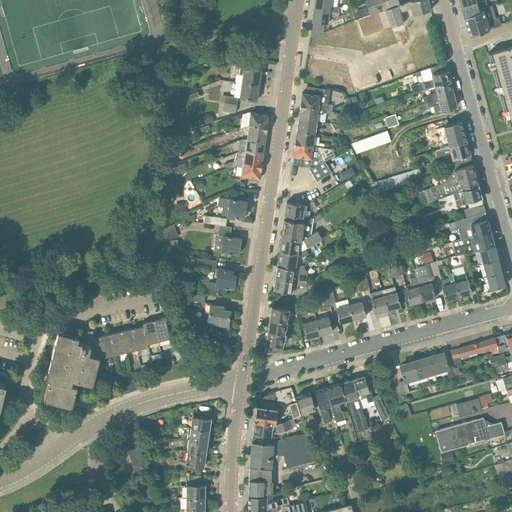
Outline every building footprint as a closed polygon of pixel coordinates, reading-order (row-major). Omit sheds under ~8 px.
[(315,0),(314,9),(339,12),(340,7),(333,6),(333,7),(330,7),(330,0),(315,0)] [(385,10),(400,5),(397,0),(364,0),(370,16),(385,10)] [(413,0),(409,1),(408,1),(400,5),(385,10),(393,33),(396,41),(407,38),(404,30),(399,12),(411,8),(413,15),(431,10),(427,0),(413,0)] [(478,2),(460,8),(463,18),(483,10),(487,7),(485,1),(478,3),(478,2)] [(366,8),(354,12),(356,18),(367,14),(366,8)] [(339,12),(314,9),(312,22),(311,29),(323,31),(324,24),(327,25),(329,15),(332,16),(332,17),(338,18),(339,12)] [(483,10),(463,18),(469,38),(501,24),(499,17),(487,22),(483,10)] [(511,46),(488,54),(490,62),(489,64),(489,67),(490,69),(492,70),(497,86),(496,89),(496,91),(497,93),(499,94),(503,111),(502,113),(502,115),(504,117),(506,119),(508,127),(511,126),(511,46)] [(245,65),(246,58),(227,55),(227,61),(232,62),(232,63),(245,65)] [(243,75),(242,83),(259,85),(261,70),(240,67),(239,75),(243,75)] [(377,72),(381,84),(394,80),(390,68),(377,72)] [(447,70),(431,74),(433,79),(423,82),(426,89),(435,86),(450,82),(447,70)] [(411,86),(413,94),(426,89),(423,82),(411,86)] [(435,86),(436,93),(422,98),(424,103),(427,102),(438,98),(437,97),(453,93),(450,82),(435,86)] [(259,85),(242,83),(240,98),(254,100),(255,93),(257,94),(259,85)] [(302,92),(300,105),(325,109),(326,104),(324,104),(325,96),(321,95),(322,89),(306,87),(305,93),(302,92)] [(191,100),(200,96),(197,91),(189,95),(191,100)] [(438,98),(427,102),(427,103),(419,106),(421,112),(429,109),(429,107),(432,106),(435,112),(441,110),(457,106),(453,93),(437,97),(438,98)] [(225,95),(224,103),(237,104),(238,98),(225,95)] [(325,109),(300,105),(298,118),(317,120),(318,114),(323,115),(323,112),(330,113),(331,110),(325,109)] [(268,115),(250,113),(249,125),(267,128),(268,115)] [(388,127),(398,124),(395,114),(385,117),(388,127)] [(358,124),(355,117),(346,120),(350,128),(358,124)] [(317,120),(298,118),(297,131),(315,133),(317,120)] [(421,154),(441,148),(466,141),(461,121),(443,126),(447,140),(420,148),(421,154)] [(249,125),(244,125),(243,127),(243,133),(242,138),(247,139),(265,141),(267,128),(249,125)] [(315,133),(297,131),(295,143),(313,146),(315,133)] [(356,154),(391,141),(387,131),(351,144),(356,154)] [(183,149),(185,137),(178,136),(176,148),(183,149)] [(265,141),(247,139),(245,151),(263,154),(265,141)] [(466,141),(441,148),(441,149),(435,150),(437,157),(451,153),(454,164),(447,166),(449,172),(472,165),(466,141)] [(317,147),(313,146),(295,143),(292,164),(314,167),(335,155),(332,149),(328,148),(323,148),(317,147)] [(263,154),(245,151),(236,153),(234,161),(231,162),(224,164),(226,170),(243,164),(261,166),(263,154)] [(178,174),(188,171),(185,163),(175,166),(178,174)] [(261,166),(243,164),(241,176),(259,179),(261,166)] [(472,165),(449,172),(438,175),(441,183),(462,177),(463,182),(468,181),(467,178),(475,176),(472,165)] [(353,167),(341,173),(344,179),(356,173),(353,167)] [(373,184),(378,192),(383,190),(422,179),(419,169),(372,183),(373,184)] [(453,194),(464,190),(478,186),(478,184),(475,176),(467,178),(468,181),(463,182),(462,177),(441,183),(430,187),(431,190),(424,192),(428,202),(453,194)] [(197,192),(203,191),(203,188),(204,188),(202,180),(194,182),(197,192)] [(347,189),(353,185),(349,180),(344,183),(347,189)] [(378,192),(373,184),(368,186),(372,195),(378,192)] [(464,190),(453,194),(455,199),(456,206),(482,199),(480,192),(480,191),(479,188),(478,188),(478,186),(464,190)] [(312,208),(319,203),(316,198),(309,203),(312,208)] [(246,201),(230,199),(229,199),(228,207),(223,206),(222,215),(227,216),(227,217),(235,218),(234,219),(236,219),(237,217),(244,218),(246,201)] [(176,213),(187,211),(185,202),(174,204),(176,213)] [(285,213),(284,220),(304,223),(311,219),(312,218),(302,217),(303,210),(305,211),(306,205),(287,202),(286,209),(285,209),(284,212),(285,213)] [(467,217),(485,212),(483,204),(465,209),(467,217)] [(179,213),(182,220),(190,216),(187,212),(179,213)] [(396,225),(404,221),(400,212),(392,216),(396,225)] [(204,223),(220,225),(226,226),(227,219),(205,216),(204,223)] [(487,220),(471,224),(469,217),(448,224),(450,230),(457,228),(461,239),(463,239),(466,238),(475,235),(491,231),(487,220)] [(281,238),(301,240),(304,223),(284,220),(281,238)] [(173,224),(162,229),(165,241),(178,236),(173,224)] [(231,227),(226,226),(220,225),(218,235),(223,236),(220,252),(228,253),(228,254),(230,254),(238,255),(239,246),(240,239),(230,237),(231,227)] [(301,240),(281,238),(279,251),(297,253),(305,248),(322,239),(317,231),(312,234),(301,240)] [(475,235),(466,238),(463,239),(464,243),(454,246),(456,255),(458,255),(460,255),(466,253),(479,249),(494,245),(491,231),(475,235)] [(425,249),(422,238),(415,240),(418,251),(425,249)] [(168,248),(178,247),(177,240),(167,241),(168,248)] [(494,245),(479,249),(483,263),(498,259),(494,245)] [(297,253),(279,251),(278,264),(295,266),(296,259),(302,257),(308,254),(305,248),(297,253)] [(425,264),(433,262),(430,253),(423,255),(425,264)] [(466,253),(460,255),(465,274),(453,277),(459,298),(472,295),(468,279),(473,278),(466,253)] [(216,261),(195,258),(195,259),(190,259),(190,265),(194,265),(215,268),(216,261)] [(498,259),(483,263),(486,276),(502,272),(498,259)] [(399,260),(394,262),(398,276),(403,275),(399,260)] [(441,260),(431,263),(435,276),(440,274),(438,266),(442,265),(441,260)] [(398,276),(394,262),(388,265),(391,278),(398,276)] [(435,276),(431,263),(425,264),(426,267),(428,274),(429,277),(434,276),(434,277),(435,277),(435,276)] [(303,265),(295,269),(277,266),(277,267),(276,268),(276,271),(276,272),(275,278),(293,281),(296,281),(299,279),(299,275),(307,276),(307,274),(303,265)] [(234,287),(235,275),(231,274),(232,271),(218,269),(217,278),(216,283),(204,281),(202,290),(218,292),(219,286),(227,287),(227,286),(234,287)] [(502,272),(486,276),(490,290),(505,285),(502,272)] [(459,298),(453,277),(452,273),(447,274),(448,278),(441,280),(447,301),(459,298)] [(435,297),(431,283),(430,283),(429,277),(428,274),(416,277),(423,301),(435,297)] [(366,276),(360,278),(364,291),(369,290),(366,276)] [(423,301),(416,277),(411,278),(412,284),(406,285),(411,304),(423,301)] [(293,281),(275,278),(275,284),(274,284),(274,287),(274,288),(274,290),(291,292),(293,283),(293,281)] [(364,291),(360,278),(354,279),(358,293),(364,291)] [(395,287),(382,290),(388,311),(401,308),(395,287)] [(327,292),(330,306),(336,305),(332,290),(327,292)] [(388,311),(382,290),(370,293),(376,314),(388,311)] [(330,306),(327,292),(321,295),(325,307),(330,306)] [(204,303),(205,295),(187,293),(186,300),(204,303)] [(362,302),(349,305),(353,320),(366,317),(362,302)] [(228,325),(230,311),(222,310),(223,307),(210,305),(209,316),(213,316),(212,323),(228,325)] [(353,320),(349,305),(336,308),(340,323),(353,320)] [(271,306),(269,319),(287,322),(287,321),(286,321),(287,317),(288,317),(289,309),(271,306)] [(316,320),(320,335),(332,332),(328,317),(327,313),(321,315),(322,319),(316,320)] [(170,337),(177,335),(172,316),(161,319),(154,320),(159,341),(170,339),(170,337)] [(287,322),(269,319),(268,331),(284,333),(285,330),(286,330),(287,322)] [(154,320),(142,323),(143,326),(147,344),(148,344),(159,341),(154,320)] [(320,335),(316,320),(303,324),(307,339),(320,335)] [(137,349),(149,346),(148,344),(147,344),(143,326),(132,329),(137,349)] [(126,352),(137,349),(132,329),(121,331),(126,352)] [(109,334),(114,355),(126,352),(121,331),(109,334)] [(284,333),(268,331),(266,344),(282,346),(283,342),(284,342),(285,334),(284,333)] [(99,358),(103,357),(99,338),(95,339),(94,333),(89,334),(90,338),(83,340),(82,341),(78,340),(79,338),(58,332),(46,379),(49,380),(44,400),(72,407),(77,387),(71,385),(73,381),(92,386),(99,358)] [(510,348),(511,347),(511,332),(495,337),(499,351),(510,348)] [(109,334),(98,337),(99,338),(103,357),(104,357),(114,355),(109,334)] [(489,339),(492,347),(493,353),(499,351),(495,337),(489,339)] [(478,342),(482,353),(487,351),(486,349),(484,341),(478,342)] [(473,344),(476,355),(482,353),(478,342),(473,344)] [(468,346),(471,356),(476,355),(473,344),(468,346)] [(462,347),(465,358),(471,356),(468,346),(462,347)] [(457,349),(460,360),(465,358),(462,347),(457,349)] [(511,361),(511,347),(510,348),(511,354),(505,357),(504,354),(489,359),(491,367),(497,365),(511,361)] [(461,362),(460,360),(457,349),(450,351),(454,364),(461,362)] [(430,357),(434,373),(447,369),(450,380),(456,378),(453,369),(453,366),(447,368),(443,353),(430,357)] [(414,361),(419,377),(434,373),(430,357),(414,361)] [(156,367),(162,366),(164,366),(163,358),(160,358),(154,359),(156,367)] [(419,377),(414,361),(400,365),(404,380),(399,382),(403,393),(409,391),(406,381),(419,377)] [(511,361),(497,365),(499,371),(511,366),(511,361)] [(353,380),(358,396),(359,399),(366,397),(368,402),(373,400),(374,405),(382,403),(378,395),(373,397),(369,384),(367,385),(364,376),(353,380)] [(340,383),(345,400),(345,401),(347,401),(351,416),(358,414),(363,429),(368,428),(367,427),(359,399),(358,396),(353,380),(340,383)] [(326,388),(331,405),(336,422),(345,419),(343,411),(341,411),(338,402),(345,400),(340,383),(326,388)] [(287,400),(296,399),(294,388),(279,390),(280,397),(286,396),(287,400)] [(331,405),(326,388),(315,391),(325,423),(331,421),(328,410),(326,411),(326,409),(324,410),(323,407),(331,405)] [(309,415),(308,412),(315,410),(310,392),(297,396),(302,414),(308,426),(316,422),(312,414),(309,415)] [(490,394),(479,398),(478,398),(481,407),(487,405),(487,403),(493,402),(490,394)] [(482,410),(481,407),(478,398),(456,404),(459,416),(482,410)] [(289,405),(293,419),(301,417),(297,403),(289,405)] [(382,421),(389,417),(382,403),(374,405),(375,406),(382,421)] [(404,418),(411,416),(407,403),(399,406),(404,418)] [(257,408),(255,422),(275,425),(277,408),(266,406),(265,409),(257,408)] [(193,415),(191,428),(209,431),(210,419),(202,417),(193,415)] [(486,426),(483,418),(435,431),(441,452),(505,435),(504,432),(501,422),(486,426)] [(275,425),(255,422),(252,442),(269,444),(271,432),(279,433),(291,429),(291,428),(296,426),(293,419),(275,425)] [(209,431),(191,428),(189,440),(207,442),(209,431)] [(269,444),(252,442),(249,474),(271,475),(271,469),(272,460),(276,460),(277,455),(283,455),(287,468),(293,466),(294,467),(314,461),(306,433),(287,439),(274,444),(269,444)] [(207,442),(189,440),(187,451),(205,454),(207,442)] [(135,470),(148,466),(141,446),(128,450),(135,470)] [(383,459),(391,456),(387,447),(380,450),(383,459)] [(205,454),(187,451),(186,464),(195,465),(204,466),(205,454)] [(454,461),(451,451),(440,454),(443,463),(454,461)] [(511,459),(494,465),(500,486),(510,483),(507,472),(511,470),(511,459)] [(271,475),(249,474),(248,494),(266,494),(271,493),(271,475)] [(186,483),(186,497),(204,497),(205,485),(197,485),(197,483),(186,483)] [(248,496),(248,510),(266,510),(277,507),(289,504),(287,498),(266,503),(267,497),(248,496)] [(204,497),(186,497),(186,509),(204,509),(204,497)]
